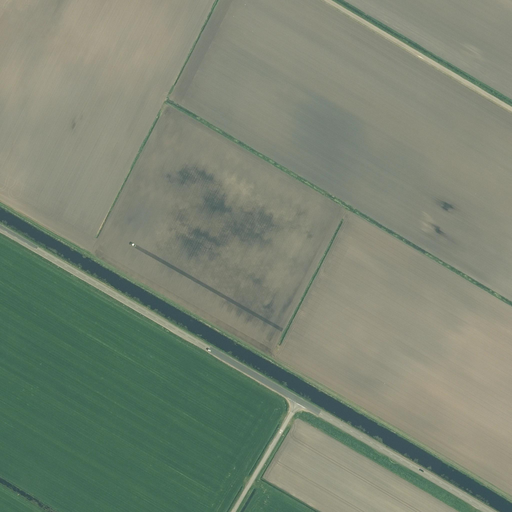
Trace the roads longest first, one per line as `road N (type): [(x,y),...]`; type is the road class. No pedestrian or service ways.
road 1 (secondary): [(298,401),(0,228)]
road 2 (secondary): [(487,511),(298,401)]
road 3 (unclassified): [(233,511),(298,401)]
